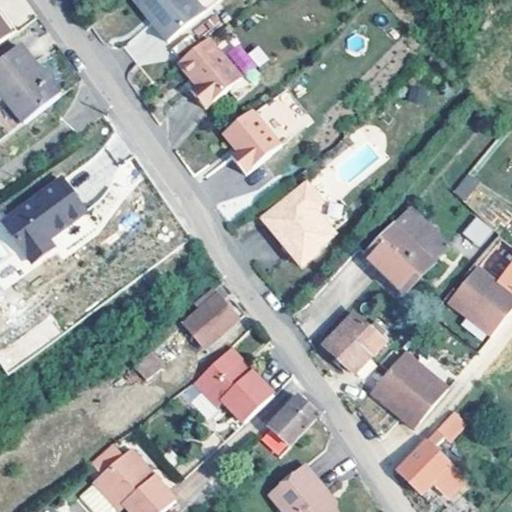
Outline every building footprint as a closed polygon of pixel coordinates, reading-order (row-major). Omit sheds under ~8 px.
[(213,7),(207,0),(124,0),(119,4),(134,23),(137,22),(143,29),(140,31),(156,51),(213,7)] [(0,5),(0,50),(21,37),(3,10),(0,5)] [(9,5),(3,10),(21,37),(27,33),(9,5)] [(143,29),(137,22),(134,23),(140,31),(143,29)] [(236,36),(223,44),(245,81),(257,73),(236,36)] [(60,96),(24,45),(0,62),(0,84),(7,95),(0,100),(0,110),(14,130),(60,96)] [(233,85),(201,45),(169,70),(187,92),(181,97),(197,114),(233,85)] [(259,107),(267,125),(281,118),(274,101),(259,107)] [(274,151),(246,116),(216,140),(231,157),(225,162),(239,180),(274,151)] [(452,190),(461,200),(479,184),(470,174),(452,190)] [(64,180),(6,220),(34,262),(56,248),(51,240),(87,214),(64,180)] [(297,189),(254,223),(276,251),(292,272),(309,259),(309,253),(318,247),(322,237),(305,216),(313,209),(297,189)] [(453,248),(415,210),(367,256),(405,295),(453,248)] [(461,234),(481,247),(493,229),(473,216),(461,234)] [(494,278),(511,258),(511,252),(498,239),(477,263),(494,278)] [(511,298),(477,267),(447,302),(491,340),(511,313),(511,298)] [(197,303),(202,308),(186,322),(198,336),(194,339),(201,349),(205,345),(208,348),(242,318),(238,313),(214,287),(197,303)] [(333,301),(319,288),(302,308),(314,319),(333,301)] [(368,330),(352,315),(322,346),(354,377),(388,340),(383,336),(387,333),(375,321),(368,330)] [(256,370),(234,345),(229,349),(251,374),(256,370)] [(277,393),(256,370),(251,374),(229,349),(197,377),(220,402),(226,397),(247,421),(277,393)] [(164,366),(151,353),(136,365),(149,380),(164,366)] [(406,355),(371,395),(384,406),(389,400),(418,427),(448,392),(406,355)] [(200,367),(192,358),(183,365),(191,374),(200,367)] [(190,384),(180,395),(210,419),(219,408),(190,384)] [(317,411),(301,395),(271,426),(292,447),(321,415),(317,411)] [(454,414),(398,474),(421,495),(429,488),(434,484),(449,498),(466,482),(434,450),(445,439),(448,442),(465,424),(481,407),(468,395),(454,414)] [(389,400),(384,406),(413,432),(418,427),(389,400)] [(156,479),(134,452),(128,456),(146,477),(151,484),(156,479)] [(146,477),(128,456),(80,494),(94,511),(117,511),(125,505),(130,511),(167,511),(177,503),(156,479),(151,484),(146,477)] [(330,493),(308,466),(273,495),(287,511),(337,511),(334,507),(326,496),(330,493)] [(338,503),(330,493),(326,496),(334,507),(338,503)] [(472,511),(474,511),(463,497),(443,511),(472,511)]
